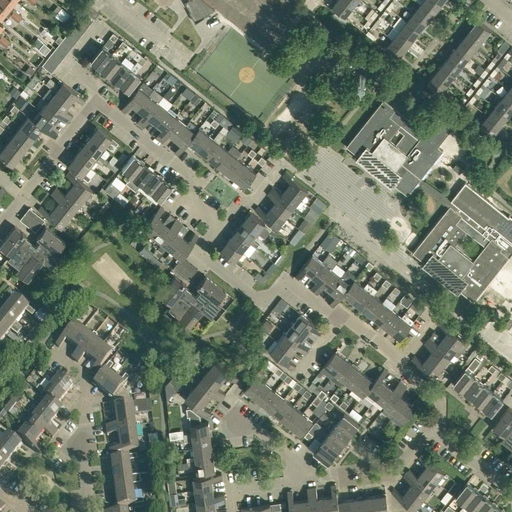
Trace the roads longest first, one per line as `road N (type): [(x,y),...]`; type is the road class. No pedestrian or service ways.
road 1 (residential): [(339,317),(281,283),(263,307),(196,256),(220,228)]
road 2 (residential): [(78,511),(87,491),(85,382),(55,353)]
road 3 (residential): [(185,199),(198,183),(96,104)]
